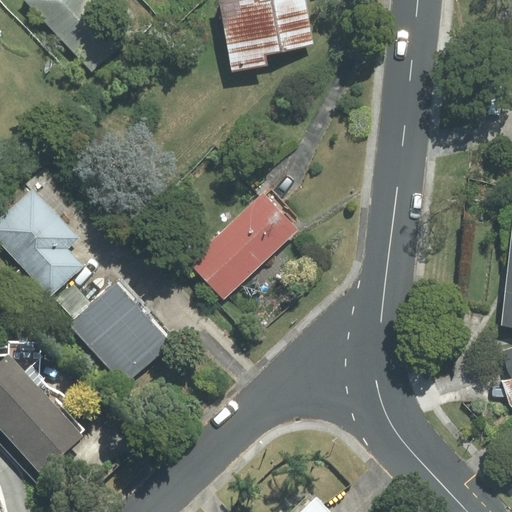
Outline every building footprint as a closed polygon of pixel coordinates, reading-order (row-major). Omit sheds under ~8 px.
[(25,0),(92,71),(129,36),(98,3),(101,0),(25,0)] [(221,0),(223,12),(217,14),(227,70),(262,63),(260,53),(312,43),(303,0),(221,0)] [(33,190),(0,220),(0,239),(51,294),(81,266),(66,249),(77,239),(55,215),(65,206),(46,185),(36,194),(33,190)] [(264,196),(263,195),(191,263),(224,298),(296,230),(291,224),(297,217),(271,190),(264,196)] [(511,219),(501,326),(511,326),(511,219)] [(116,283),(70,324),(123,384),(170,343),(116,283)] [(511,347),(502,351),(511,378),(511,379),(511,347)] [(8,356),(0,362),(0,426),(41,473),(83,436),(81,434),(85,430),(41,381),(44,378),(32,366),(24,373),(8,356)] [(511,379),(511,378),(503,381),(510,404),(511,406),(511,379)] [(323,511),(313,501),(301,511),(323,511)]
